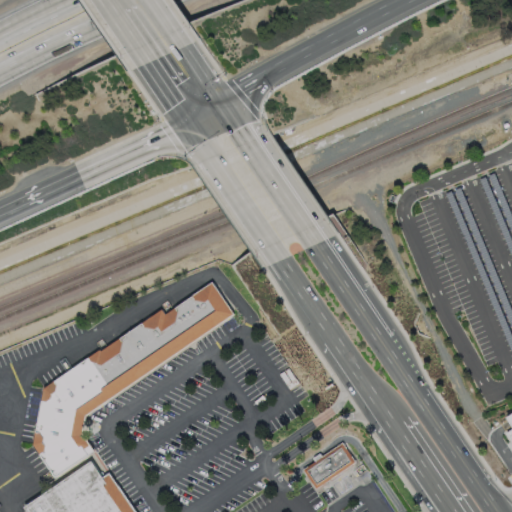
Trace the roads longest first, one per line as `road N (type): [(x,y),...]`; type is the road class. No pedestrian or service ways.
road 1 (track): [(496,438),(463,396),(372,204)]
road 2 (motorway): [(0,214),(206,114)]
road 3 (primary): [(502,505),(384,341)]
road 4 (motorway): [(242,92),(405,0)]
road 5 (motorway): [(0,75),(158,0)]
road 6 (primary): [(384,341),(302,226)]
road 7 (primary): [(202,148),(271,248)]
road 8 (primary): [(302,226),(237,124)]
